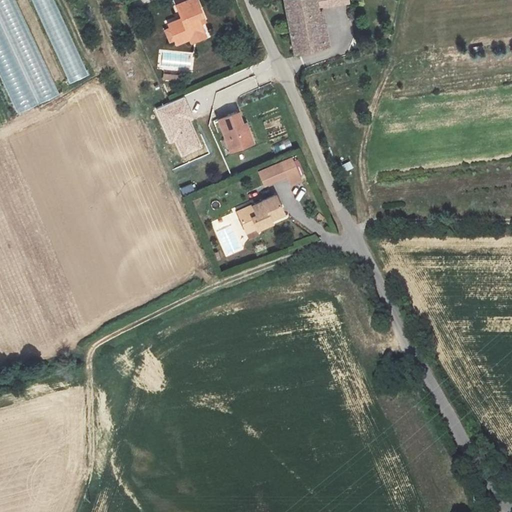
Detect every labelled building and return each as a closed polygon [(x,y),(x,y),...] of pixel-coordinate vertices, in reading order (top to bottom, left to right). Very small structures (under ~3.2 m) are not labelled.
[(0,0),(0,80),(13,115),(56,98),(17,0),(0,0)] [(87,76),(55,0),(31,0),(67,84),(87,76)] [(181,18),(168,23),(170,28),(174,39),(176,44),(189,38),(190,38),(189,36),(203,30),(199,23),(198,19),(203,17),(195,0),(185,0),(176,4),(181,18)] [(317,7),(315,0),(283,0),(293,51),(324,45),(317,10),(317,7)] [(321,9),(317,10),(324,45),(328,44),(321,9)] [(170,28),(165,30),(170,41),(174,39),(170,28)] [(203,30),(189,36),(190,38),(189,38),(191,42),(205,36),(203,30)] [(202,90),(205,97),(217,92),(214,85),(202,90)] [(252,143),(246,126),(243,128),(241,124),(237,112),(218,119),(225,139),(228,138),(233,150),(252,143)] [(290,187),(304,181),(293,156),(257,172),(265,188),(287,179),(290,187)] [(342,165),(345,172),(353,168),(350,161),(342,165)] [(252,205),(236,211),(244,230),(254,226),(256,229),(271,222),(270,219),(283,213),(275,194),(261,200),(263,205),(254,209),(252,205)] [(261,200),(252,205),(254,209),(263,205),(261,200)] [(213,229),(231,224),(229,216),(211,220),(213,229)] [(254,226),(244,230),(248,238),(257,234),(255,230),(256,229),(254,226)] [(389,371),(386,363),(380,366),(384,373),(389,371)]
